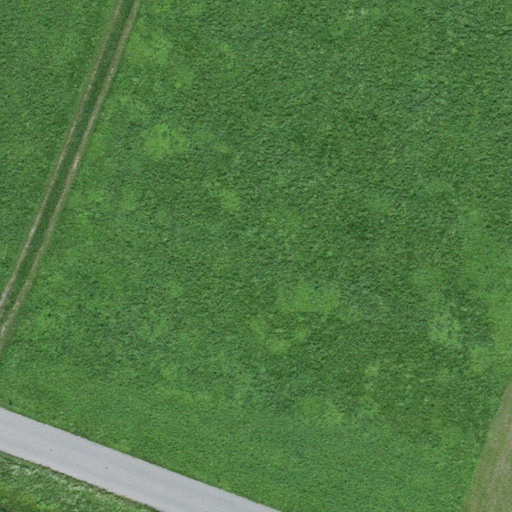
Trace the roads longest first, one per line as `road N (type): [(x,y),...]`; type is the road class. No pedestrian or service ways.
road 1 (track): [(134,0),(0,336)]
road 2 (track): [(221,511),(0,431)]
